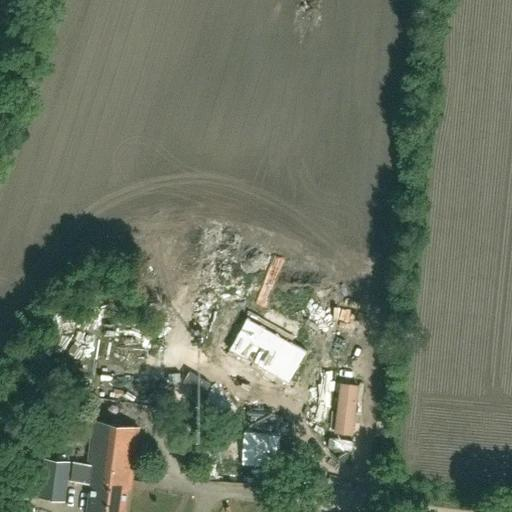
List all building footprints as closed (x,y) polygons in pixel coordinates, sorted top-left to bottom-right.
[(238,348),(299,381),(317,349),(257,315),(238,348)] [(99,322),(95,351),(148,358),(152,329),(99,322)] [(142,428),(95,422),(90,465),(77,463),(74,482),(93,484),(89,511),(125,511),(128,489),(134,490),(142,428)] [(230,446),(230,457),(266,457),(266,446),(230,446)] [(65,501),(70,461),(43,458),(38,498),(65,501)]
